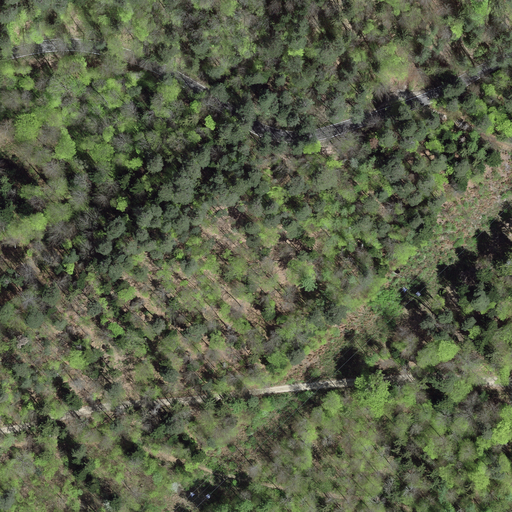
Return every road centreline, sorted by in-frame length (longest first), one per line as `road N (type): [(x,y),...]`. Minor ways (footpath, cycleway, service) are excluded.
road 1 (tertiary): [(0,54),(102,47),(163,69),(288,138),(401,108),(511,56)]
road 2 (track): [(511,383),(416,377),(135,405),(0,431)]
